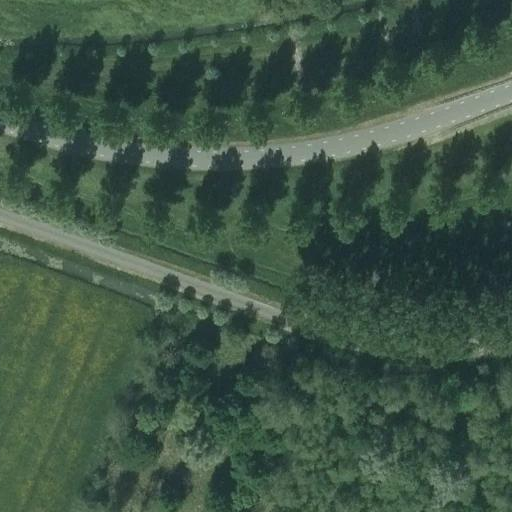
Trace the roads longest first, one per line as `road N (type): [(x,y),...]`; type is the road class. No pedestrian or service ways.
road 1 (unclassified): [(511,343),(355,340),(0,216)]
road 2 (tertiary): [(511,93),(399,133),(253,158),(126,152),(0,120)]
